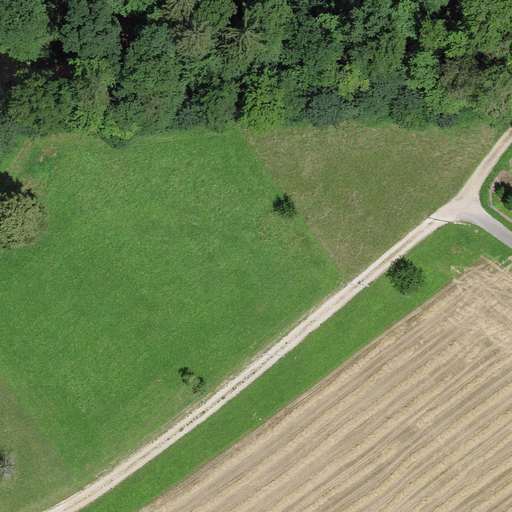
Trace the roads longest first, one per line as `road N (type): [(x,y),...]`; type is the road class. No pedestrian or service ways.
road 1 (track): [(53,511),(212,402),(458,204)]
road 2 (track): [(150,0),(95,57),(0,93)]
